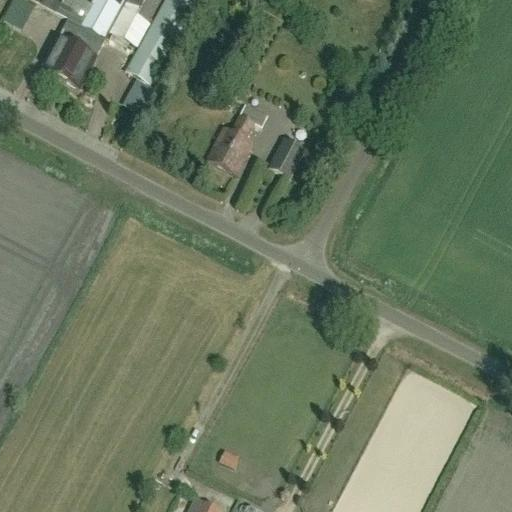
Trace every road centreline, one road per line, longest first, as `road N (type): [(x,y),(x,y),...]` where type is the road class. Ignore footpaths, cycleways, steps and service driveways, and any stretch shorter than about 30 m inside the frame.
road 1 (unclassified): [(300,267),(0,110)]
road 2 (unclassified): [(300,267),(449,0)]
road 3 (unclassified): [(300,267),(511,379)]
